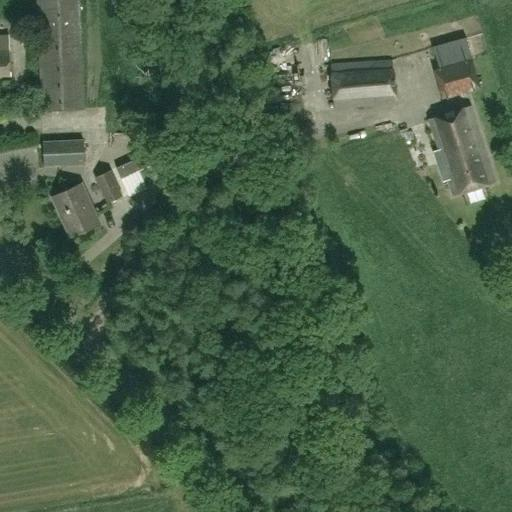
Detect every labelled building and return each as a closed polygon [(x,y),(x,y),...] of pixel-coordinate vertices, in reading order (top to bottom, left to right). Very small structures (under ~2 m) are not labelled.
[(80,0),(34,0),(39,112),(84,109),(80,0)] [(0,76),(10,76),(8,34),(0,34),(0,76)] [(478,90),(471,60),(472,60),(466,37),(431,47),(437,68),(432,70),(440,98),(478,90)] [(329,65),(333,109),(394,104),(391,60),(329,65)] [(450,196),(493,182),(468,107),(425,120),(450,196)] [(110,119),(98,120),(100,147),(111,147),(110,119)] [(82,141),(42,143),(43,166),(83,164),(82,141)] [(112,169),(109,171),(95,178),(107,203),(121,196),(116,186),(128,182),(126,178),(129,177),(132,183),(159,169),(149,147),(116,162),(117,164),(111,167),(112,169)] [(169,189),(160,170),(143,178),(154,204),(169,189)] [(99,224),(80,184),(51,198),(70,237),(99,224)]
